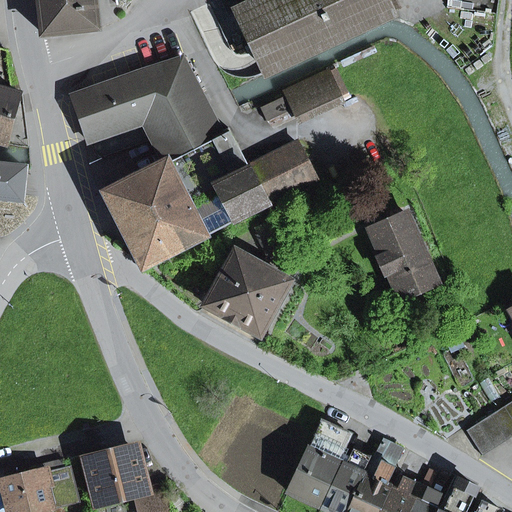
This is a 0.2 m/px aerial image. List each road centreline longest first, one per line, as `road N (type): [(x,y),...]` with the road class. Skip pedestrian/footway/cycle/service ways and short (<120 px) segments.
road 1 (residential): [(77,236),(190,320),(511,498)]
road 2 (tertiary): [(77,236),(153,425)]
road 3 (tertiary): [(33,70),(77,236)]
road 4 (residential): [(153,425),(0,463)]
road 5 (residential): [(33,70),(114,40),(149,0)]
road 6 (tertiary): [(153,425),(177,464),(247,511)]
